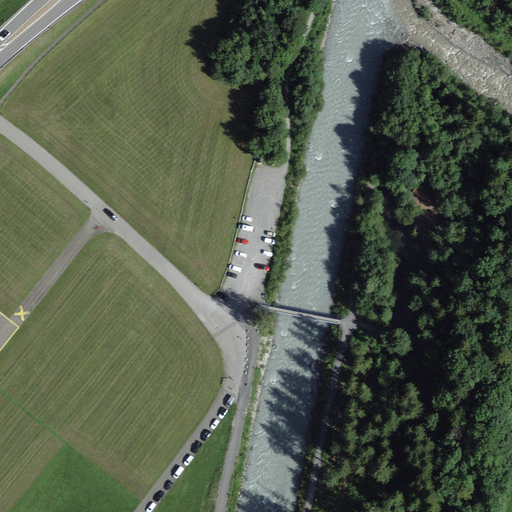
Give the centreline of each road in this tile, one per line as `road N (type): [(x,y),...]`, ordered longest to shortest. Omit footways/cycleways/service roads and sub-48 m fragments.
road 1 (unclassified): [(0,123),(221,322),(231,342),(236,371),(223,403),(142,511)]
road 2 (track): [(103,0),(58,36),(0,102)]
